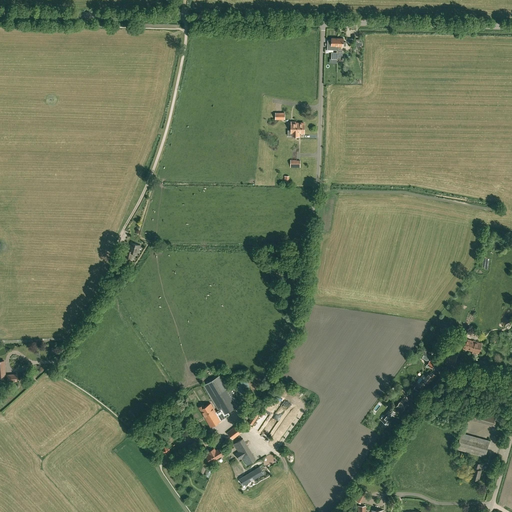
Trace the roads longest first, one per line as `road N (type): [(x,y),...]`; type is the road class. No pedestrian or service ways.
road 1 (unclassified): [(245,405),(295,310),(317,127),(320,20)]
road 2 (track): [(186,27),(150,178),(108,279),(53,364)]
road 3 (tertiary): [(320,20),(0,13)]
road 4 (tertiary): [(511,26),(320,20)]
